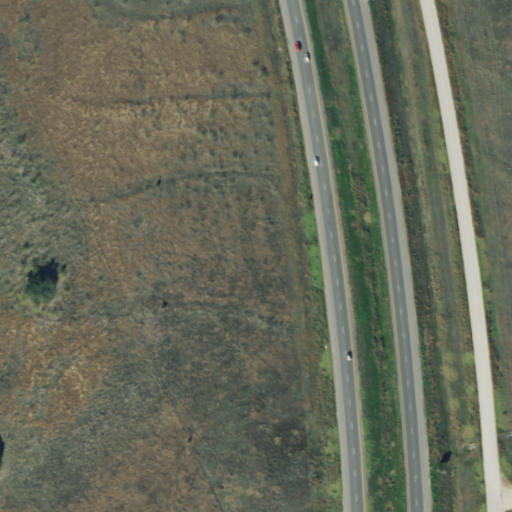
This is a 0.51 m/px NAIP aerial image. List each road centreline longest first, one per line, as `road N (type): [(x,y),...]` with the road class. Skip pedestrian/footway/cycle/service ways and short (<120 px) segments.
road 1 (residential): [(424,0),(461,200),(494,511)]
road 2 (motorway): [(289,0),(330,227),(354,511)]
road 3 (motorway): [(415,511),(389,221),(351,0)]
